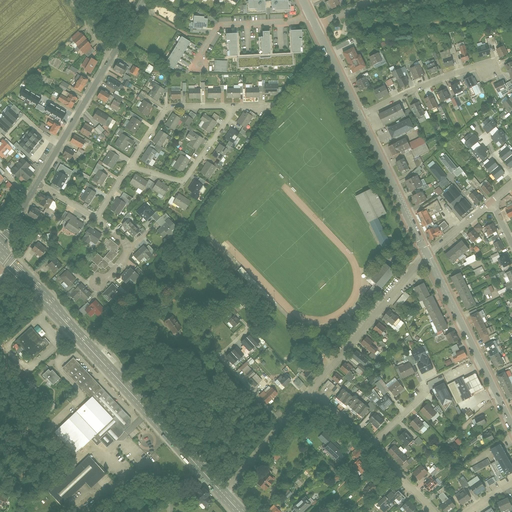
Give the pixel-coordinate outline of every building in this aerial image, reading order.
[(339,6),(336,0),(332,0),(329,2),(332,9),(339,6)] [(291,2),(247,3),(247,15),(266,14),(266,10),(272,10),(272,13),(291,13),(291,2)] [(204,20),(204,19),(194,18),(193,30),(203,30),(203,29),(207,29),(208,21),(204,20)] [(78,32),(71,39),(74,41),(73,42),(78,48),(77,49),(84,56),(92,49),(85,41),(87,40),(81,34),(81,35),(78,32)] [(271,68),(294,67),(293,56),(302,55),(302,41),(300,41),(300,39),(303,39),(302,32),(291,33),(292,54),(273,55),(272,37),(270,37),(270,34),(263,34),(263,39),(261,39),(262,56),(240,57),(239,35),(227,36),(228,59),(237,58),(238,69),(260,68),(260,67),(271,67),(271,68)] [(190,43),(182,38),(165,66),(174,72),(190,43)] [(460,56),(462,62),(470,60),(468,53),(466,54),(464,45),(459,47),(461,55),(460,56)] [(490,53),(488,45),(477,48),(479,56),(490,53)] [(497,49),(502,58),(507,55),(502,46),(497,49)] [(353,49),(342,54),(351,74),(365,67),(359,54),(356,55),(353,49)] [(379,55),(369,59),(372,66),(382,62),(379,55)] [(454,64),(451,57),(442,60),(444,67),(454,64)] [(84,72),(91,75),(97,62),(91,59),(91,60),(86,58),(82,66),(86,68),(84,72)] [(213,72),(227,72),(227,60),(213,60),(213,72)] [(118,62),(113,71),(123,76),(128,67),(118,62)] [(435,63),(426,67),(430,74),(438,71),(435,63)] [(144,71),(150,74),(154,67),(148,64),(144,71)] [(140,70),(134,66),(130,72),(136,76),(140,70)] [(410,68),(414,80),(421,77),(416,66),(410,68)] [(401,88),(406,85),(402,77),(401,78),(396,68),(391,71),(396,80),(397,80),(401,88)] [(40,81),(50,85),(52,79),(42,75),(40,81)] [(81,94),(88,81),(80,77),(73,89),(81,94)] [(361,78),(355,81),(359,91),(366,88),(361,78)] [(393,84),(392,80),(393,80),(392,78),(384,81),(387,87),(393,84)] [(464,80),(468,88),(472,86),(468,78),(464,80)] [(110,79),(106,86),(118,92),(122,85),(110,79)] [(506,89),(504,82),(495,85),(498,92),(506,89)] [(456,83),(451,86),(455,95),(460,92),(456,83)] [(156,85),(152,91),(162,97),(165,90),(156,85)] [(279,95),(278,85),(264,85),(264,95),(279,95)] [(384,85),(373,90),(377,100),(389,94),(384,85)] [(20,96),(37,106),(42,98),(24,88),(20,96)] [(222,99),(221,89),(208,90),(208,99),(222,99)] [(241,98),(241,89),(227,90),(227,99),(241,98)] [(259,98),(259,89),(245,89),(245,99),(259,98)] [(443,89),(437,92),(442,101),(448,98),(443,89)] [(201,100),(201,90),(189,91),(189,100),(201,100)] [(101,91),(97,98),(107,104),(111,97),(101,91)] [(137,97),(142,100),(145,94),(140,91),(137,97)] [(152,91),(148,97),(158,103),(162,97),(152,91)] [(180,101),(180,92),(171,92),(171,101),(180,101)] [(65,107),(72,110),(78,99),(70,95),(67,99),(60,96),(57,101),(66,105),(65,107)] [(435,108),(429,97),(424,99),(429,110),(435,108)] [(511,109),(511,97),(503,104),(509,112),(511,109)] [(114,101),(110,108),(117,112),(121,105),(114,101)] [(153,107),(144,101),(137,112),(147,118),(153,107)] [(423,116),(417,102),(412,104),(418,118),(423,116)] [(45,111),(62,121),(66,113),(49,103),(45,111)] [(404,116),(399,107),(380,116),(385,125),(404,116)] [(19,119),(11,110),(5,115),(6,116),(1,121),(2,121),(0,123),(0,128),(6,134),(10,129),(15,124),(14,123),(19,119)] [(97,111),(93,118),(105,125),(109,118),(97,111)] [(215,121),(219,116),(213,113),(210,118),(215,121)] [(252,118),(243,113),(237,123),(246,129),(252,118)] [(181,120),(172,115),(165,127),(174,132),(180,121),(181,120)] [(193,120),(184,115),(181,120),(180,121),(189,127),(193,120)] [(210,134),(217,123),(205,115),(201,121),(205,123),(201,129),(210,134)] [(142,124),(133,118),(126,129),(135,135),(142,124)] [(386,127),(390,138),(413,129),(408,118),(386,127)] [(496,126),(491,120),(489,121),(487,119),(483,123),(485,125),(483,127),(488,133),(496,126)] [(61,127),(49,121),(47,125),(51,127),(49,132),(56,136),(61,127)] [(94,129),(86,124),(81,133),(89,138),(94,129)] [(240,135),(231,129),(225,139),(234,145),(240,135)] [(500,130),(492,138),(497,144),(499,142),(501,145),(506,141),(504,138),(505,136),(500,130)] [(41,139),(33,131),(28,136),(29,136),(24,141),(25,142),(20,146),(28,154),(33,150),(33,149),(37,145),(36,144),(41,139)] [(168,136),(159,131),(152,143),(161,148),(168,136)] [(197,151),(204,140),(190,132),(186,139),(190,142),(188,146),(197,151)] [(469,134),(464,139),(467,141),(464,143),(469,149),(479,140),(474,135),(472,137),(469,134)] [(135,143),(121,135),(114,146),(124,152),(128,147),(132,149),(135,143)] [(86,142),(74,136),(70,143),(82,150),(86,142)] [(393,144),(387,146),(392,156),(398,153),(397,152),(410,146),(407,139),(394,145),(393,144)] [(12,149),(3,141),(0,143),(0,156),(3,159),(12,149)] [(228,150),(218,145),(212,157),(222,162),(228,150)] [(483,145),(473,153),(477,159),(480,157),(483,161),(488,156),(485,153),(488,151),(483,145)] [(75,154),(81,157),(84,151),(78,148),(75,154)] [(158,153),(148,148),(141,161),(150,166),(158,153)] [(511,152),(508,148),(500,154),(506,161),(511,155),(511,152)] [(66,149),(62,158),(71,162),(75,154),(66,149)] [(120,158),(110,152),(102,164),(113,170),(120,158)] [(446,154),(440,159),(452,174),(453,172),(457,177),(464,172),(460,167),(458,169),(446,154)] [(182,174),(190,161),(181,156),(173,168),(182,174)] [(403,158),(395,162),(400,172),(408,169),(403,158)] [(30,166),(23,159),(11,172),(18,179),(21,177),(26,182),(34,174),(28,169),(30,166)] [(499,166),(494,160),(486,167),(491,173),(499,166)] [(216,168),(207,162),(199,174),(209,180),(216,168)] [(436,163),(429,168),(440,182),(438,183),(442,188),(449,182),(446,178),(447,177),(436,163)] [(74,173),(61,165),(57,172),(68,178),(71,179),(74,173)] [(504,172),(499,166),(491,173),(496,179),(504,172)] [(108,177),(98,171),(93,181),(102,186),(108,177)] [(57,172),(51,184),(61,189),(68,178),(57,172)] [(142,192),(148,183),(135,175),(130,184),(142,192)] [(413,177),(404,181),(406,186),(415,182),(413,177)] [(468,182),(473,189),(479,185),(474,177),(468,182)] [(168,188),(158,181),(152,191),(163,197),(168,188)] [(204,187),(194,181),(188,190),(198,196),(204,187)] [(11,191),(14,187),(8,182),(5,186),(11,191)] [(415,182),(406,186),(409,191),(417,187),(415,182)] [(487,196),(492,191),(485,184),(480,188),(487,196)] [(373,186),(354,195),(367,220),(368,220),(381,247),(389,243),(376,217),(385,212),(373,186)] [(450,203),(461,195),(454,186),(444,195),(450,203)] [(96,194),(87,189),(81,200),(90,205),(96,194)] [(469,196),(477,204),(482,199),(475,191),(469,196)] [(419,192),(411,196),(416,206),(424,202),(419,192)] [(52,202),(39,194),(37,198),(42,201),(39,206),(47,210),(52,202)] [(191,202),(178,195),(173,204),(185,212),(191,202)] [(126,205),(117,199),(109,210),(118,216),(126,205)] [(461,216),(471,208),(465,199),(454,208),(461,216)] [(154,215),(145,205),(137,213),(146,223),(154,215)] [(41,213),(33,208),(28,217),(37,222),(41,213)] [(423,211),(418,214),(425,227),(433,223),(426,211),(423,212),(423,211)] [(77,236),(84,224),(68,214),(64,221),(67,223),(64,228),(77,236)] [(169,239),(179,230),(165,215),(156,222),(161,228),(157,231),(164,239),(167,236),(169,239)] [(134,226),(128,220),(122,227),(128,232),(134,226)] [(497,232),(493,224),(486,227),(489,235),(497,232)] [(140,231),(134,226),(128,232),(134,238),(140,231)] [(96,245),(102,235),(90,227),(82,241),(89,246),(91,242),(96,245)] [(431,228),(425,231),(430,240),(436,237),(435,235),(441,232),(438,228),(433,231),(431,228)] [(471,230),(466,234),(473,242),(478,238),(471,230)] [(93,263),(89,268),(95,273),(99,268),(101,269),(102,268),(104,270),(109,265),(108,265),(110,262),(111,263),(118,255),(117,254),(119,251),(118,250),(118,249),(117,248),(119,247),(110,239),(109,241),(107,239),(102,244),(109,251),(103,258),(98,254),(91,261),(93,263)] [(504,248),(500,240),(494,243),(498,251),(504,248)] [(462,242),(456,247),(462,255),(468,250),(462,242)] [(47,250),(38,243),(31,252),(41,259),(47,250)] [(153,257),(144,246),(133,256),(140,263),(144,258),(147,262),(153,257)] [(456,247),(451,251),(457,259),(462,255),(456,247)] [(451,251),(445,255),(451,263),(457,259),(451,251)] [(489,257),(491,263),(498,260),(495,254),(489,257)] [(465,259),(466,262),(463,263),(464,266),(476,260),(473,255),(465,259)] [(509,264),(505,255),(499,258),(503,267),(509,264)] [(62,268),(55,260),(47,266),(54,275),(62,268)] [(381,265),(369,279),(381,288),(392,274),(381,265)] [(475,276),(484,272),(482,266),(473,270),(475,276)] [(243,278),(247,275),(240,267),(236,270),(243,278)] [(141,277),(131,269),(128,272),(126,270),(121,277),(123,279),(121,281),(126,286),(131,280),(135,284),(141,277)] [(77,280),(68,270),(60,278),(69,288),(77,280)] [(461,271),(450,276),(453,283),(464,278),(461,271)] [(464,278),(453,283),(456,289),(467,285),(464,278)] [(92,295),(81,284),(69,296),(75,302),(80,297),(85,302),(92,295)] [(437,332),(447,327),(432,295),(429,296),(423,284),(414,288),(420,302),(422,301),(437,332)] [(123,294),(113,285),(102,296),(109,303),(112,299),(115,302),(123,294)] [(467,285),(456,289),(459,296),(470,291),(467,285)] [(492,286),(482,289),(485,295),(494,292),(492,286)] [(470,291),(459,296),(463,303),(473,298),(470,291)] [(404,292),(392,306),(397,310),(409,296),(404,292)] [(473,298),(463,303),(466,309),(476,304),(473,298)] [(105,312),(96,301),(85,311),(91,318),(95,314),(98,318),(105,312)] [(229,309),(234,315),(238,312),(233,305),(229,309)] [(398,319),(389,311),(384,318),(392,325),(398,319)] [(479,318),(476,312),(469,316),(471,321),(479,318)] [(228,320),(234,327),(239,322),(233,315),(228,320)] [(181,328),(172,316),(165,321),(174,333),(181,328)] [(482,323),(479,318),(471,321),(474,327),(482,323)] [(485,329),(482,323),(474,327),(477,333),(485,329)] [(385,330),(378,325),(374,331),(380,336),(385,330)] [(30,327),(15,341),(32,359),(49,343),(44,338),(42,340),(30,327)] [(487,335),(485,329),(477,333),(480,339),(487,335)] [(457,341),(452,331),(446,335),(451,344),(457,341)] [(252,333),(241,342),(249,351),(260,342),(252,333)] [(379,348),(367,339),(362,345),(373,354),(379,348)] [(494,347),(491,342),(483,346),(486,351),(494,347)] [(421,374),(433,369),(430,360),(428,360),(427,357),(429,357),(425,347),(412,352),(416,361),(420,360),(421,363),(418,364),(421,374)] [(497,353),(494,347),(486,351),(489,357),(497,353)] [(244,356),(236,348),(227,357),(234,365),(244,356)] [(466,357),(463,350),(450,355),(453,363),(466,357)] [(369,361),(356,351),(351,357),(365,367),(369,361)] [(499,359),(497,353),(489,357),(492,363),(499,359)] [(130,419),(72,358),(61,369),(90,399),(54,433),(74,455),(90,440),(96,447),(100,443),(105,449),(130,426),(130,419)] [(502,364),(499,359),(492,363),(494,368),(502,364)] [(415,373),(410,362),(397,368),(402,379),(415,373)] [(256,387),(262,381),(246,364),(239,370),(256,387)] [(341,369),(347,374),(351,369),(345,364),(341,369)] [(40,374),(47,381),(48,380),(54,387),(61,380),(53,372),(51,374),(46,368),(40,374)] [(309,370),(304,375),(308,380),(313,374),(309,370)] [(476,372),(465,378),(472,392),(484,386),(476,372)] [(507,378),(504,372),(496,376),(499,381),(507,378)] [(331,379),(338,384),(342,379),(335,374),(331,379)] [(281,377),(277,381),(285,389),(291,382),(285,377),(283,379),(281,377)] [(464,378),(453,382),(462,402),(473,397),(464,378)] [(509,383),(507,378),(499,381),(502,387),(509,383)] [(304,384),(299,379),(294,385),(299,390),(304,384)] [(327,380),(324,385),(333,391),(336,387),(327,380)] [(404,389),(398,381),(388,388),(394,396),(404,389)] [(445,382),(436,386),(444,403),(453,399),(445,382)] [(511,388),(509,383),(502,387),(504,393),(511,388)] [(278,395),(271,388),(266,394),(264,392),(260,396),(268,404),(278,395)] [(372,410),(355,397),(354,398),(343,389),(336,399),(345,406),(346,405),(364,419),(372,410)] [(393,402),(386,394),(381,398),(376,392),(370,397),(375,404),(377,403),(383,410),(393,402)] [(47,408),(51,411),(56,406),(52,403),(47,408)] [(437,414),(427,404),(421,411),(430,421),(437,414)] [(469,409),(463,414),(467,418),(472,414),(469,409)] [(384,423),(375,415),(369,421),(378,429),(384,423)] [(484,415),(475,420),(478,426),(487,422),(484,415)] [(424,425),(417,418),(410,424),(418,432),(424,425)] [(336,462),(343,455),(331,443),(333,441),(324,432),(319,438),(328,447),(324,451),(336,462)] [(414,441),(405,432),(399,438),(408,447),(414,441)] [(493,439),(490,432),(483,434),(485,442),(493,439)] [(418,437),(414,441),(418,445),(423,441),(418,437)] [(463,441),(459,438),(456,441),(457,443),(455,445),(457,447),(463,441)] [(511,472),(511,468),(499,444),(489,449),(496,462),(491,465),(499,480),(511,472)] [(408,458),(395,445),(389,451),(402,464),(408,458)] [(268,458),(274,463),(280,456),(274,451),(268,458)] [(86,454),(47,490),(59,503),(83,481),(88,486),(103,472),(86,454)] [(361,459),(352,467),(361,476),(370,468),(361,459)] [(490,463),(488,459),(471,468),(474,472),(490,463)] [(427,471),(432,476),(439,470),(434,465),(427,471)] [(427,471),(423,466),(413,474),(417,479),(427,471)] [(327,483),(330,486),(341,476),(338,473),(332,479),(331,479),(327,483)] [(264,475),(256,484),(265,492),(274,483),(264,475)] [(463,476),(460,478),(461,480),(458,482),(463,488),(466,486),(464,483),(467,482),(463,476)] [(486,489),(479,478),(469,484),(476,495),(486,489)] [(438,484),(434,479),(425,485),(429,491),(438,484)] [(381,492),(370,482),(363,490),(374,500),(381,492)] [(210,495),(205,490),(196,499),(207,510),(213,505),(207,498),(210,495)] [(471,499),(465,490),(456,496),(462,505),(471,499)] [(396,498),(392,494),(380,505),(386,511),(399,501),(401,504),(405,500),(400,494),(396,498)] [(296,511),(302,511),(311,505),(304,497),(293,508),(296,511)] [(511,511),(511,506),(508,499),(497,503),(501,511),(503,511),(510,509),(511,511)] [(450,500),(441,507),(445,511),(447,511),(455,505),(450,500)] [(402,507),(406,511),(411,511),(415,508),(408,501),(402,507)]
